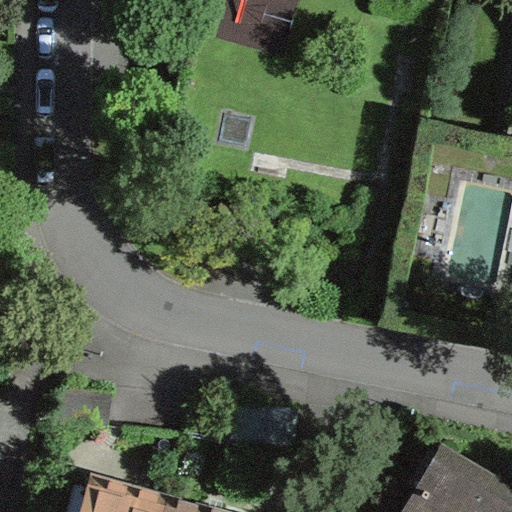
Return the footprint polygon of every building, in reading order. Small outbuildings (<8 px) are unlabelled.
[(54,419),(106,425),(111,391),(63,386),(54,419)] [(293,443),(297,408),(234,402),(231,437),(293,443)] [(511,511),(511,488),(466,462),(444,449),(407,511),(511,511)] [(163,511),(167,497),(100,478),(92,476),(89,487),(75,483),(67,511),(163,511)] [(220,511),(189,503),(167,497),(163,511),(220,511)]
